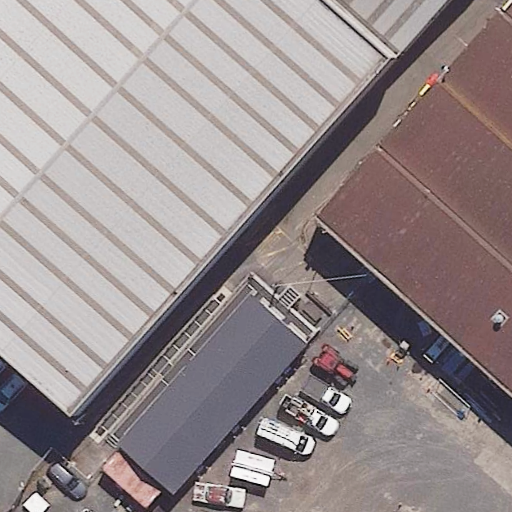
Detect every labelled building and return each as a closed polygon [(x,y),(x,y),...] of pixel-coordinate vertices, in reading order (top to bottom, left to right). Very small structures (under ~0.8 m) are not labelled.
[(339,0),(0,0),(0,353),(74,420),(402,56),(339,0)] [(339,0),(402,56),(452,0),(339,0)] [(511,378),(511,16),(331,217),(511,378)] [(253,266),(180,347),(208,372),(280,291),(253,266)] [(190,380),(170,362),(107,433),(128,451),(190,380)]
